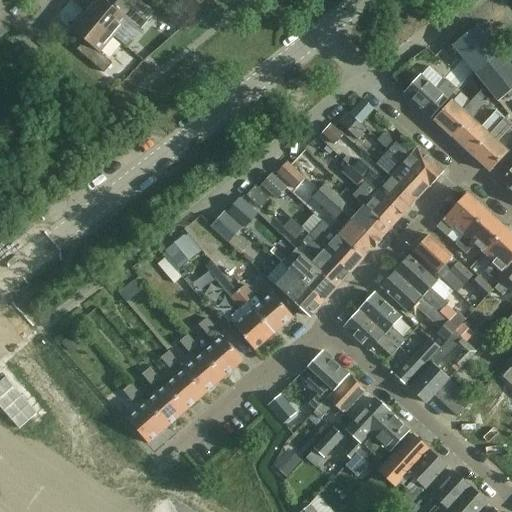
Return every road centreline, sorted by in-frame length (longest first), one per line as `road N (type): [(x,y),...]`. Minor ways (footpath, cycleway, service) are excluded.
road 1 (residential): [(0,356),(365,77)]
road 2 (tertiary): [(0,283),(327,30)]
road 3 (residential): [(511,503),(324,324)]
road 4 (residential): [(159,460),(324,324)]
road 5 (residential): [(324,324),(464,171)]
road 6 (residential): [(464,171),(365,77)]
